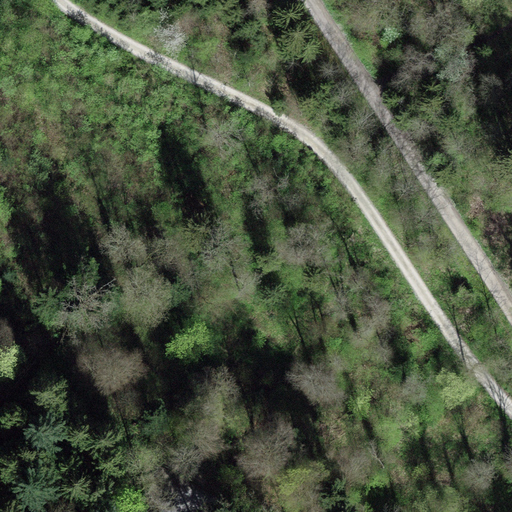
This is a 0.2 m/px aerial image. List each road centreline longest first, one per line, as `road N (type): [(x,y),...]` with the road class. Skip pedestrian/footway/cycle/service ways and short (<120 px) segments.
road 1 (track): [(511,409),(444,324),(358,191),(298,130),(127,45),(58,0)]
road 2 (track): [(311,0),(511,309)]
